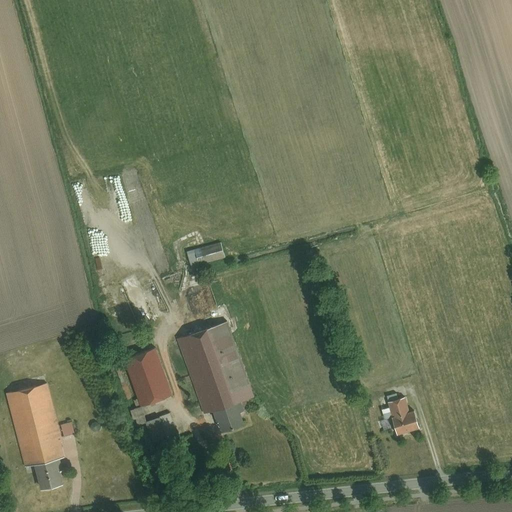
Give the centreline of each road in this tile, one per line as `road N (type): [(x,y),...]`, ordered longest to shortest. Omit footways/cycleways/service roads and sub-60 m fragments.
road 1 (secondary): [(184,511),(511,476)]
road 2 (unknown): [(236,506),(224,436),(187,414),(164,344),(185,286)]
road 3 (unknown): [(45,511),(16,382)]
